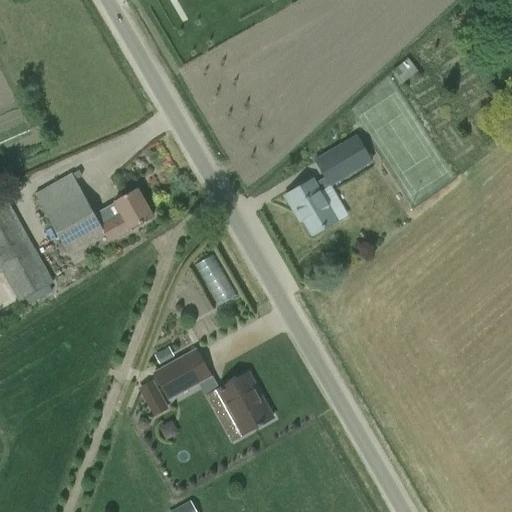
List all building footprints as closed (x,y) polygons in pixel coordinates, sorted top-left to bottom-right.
[(399,86),(417,72),(407,60),(390,74),(399,86)] [(330,187),(347,177),(371,163),(356,137),(332,151),(314,161),(330,187)] [(54,185),(34,196),(58,237),(68,255),(96,239),(105,234),(109,242),(152,218),(136,190),(114,202),(93,214),(71,175),(54,185)] [(336,222),(312,181),(284,197),(292,210),(295,208),(312,236),(336,222)] [(0,207),(0,269),(9,286),(19,303),(52,284),(42,267),(6,204),(0,207)] [(206,267),(224,309),(242,301),(224,259),(206,267)] [(167,351),(154,358),(159,366),(171,359),(167,351)] [(154,374),(168,401),(210,377),(196,351),(154,374)] [(240,436),(254,429),(258,427),(258,428),(262,425),(272,419),(248,375),(216,392),(240,436)] [(168,409),(153,381),(138,389),(153,417),(168,409)] [(138,421),(137,426),(139,430),(144,431),(148,429),(149,424),(147,420),(142,419),(138,421)]
